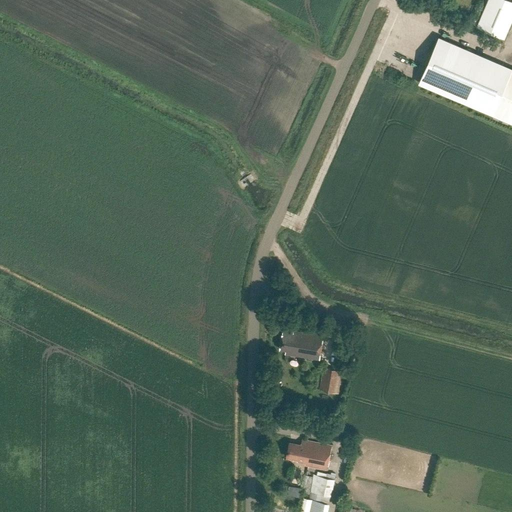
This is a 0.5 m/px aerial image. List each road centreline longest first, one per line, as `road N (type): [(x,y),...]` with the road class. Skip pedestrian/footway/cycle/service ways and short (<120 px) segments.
road 1 (unclassified): [(250,511),(262,258),(375,0)]
road 2 (track): [(511,355),(256,289)]
